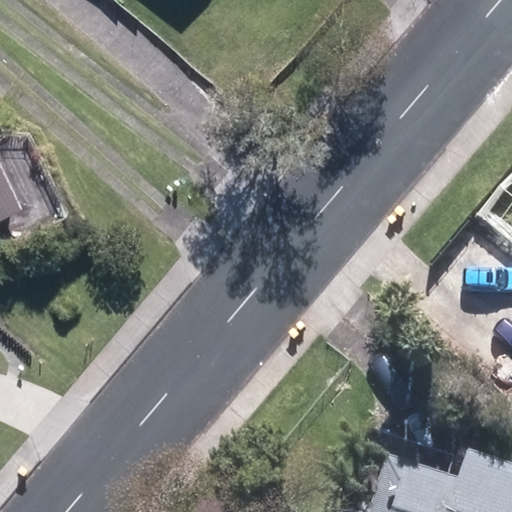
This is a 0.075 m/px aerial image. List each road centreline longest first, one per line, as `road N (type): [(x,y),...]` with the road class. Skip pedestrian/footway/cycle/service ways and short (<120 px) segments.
road 1 (residential): [(498,0),(60,511)]
road 2 (unknown): [(115,0),(301,139)]
